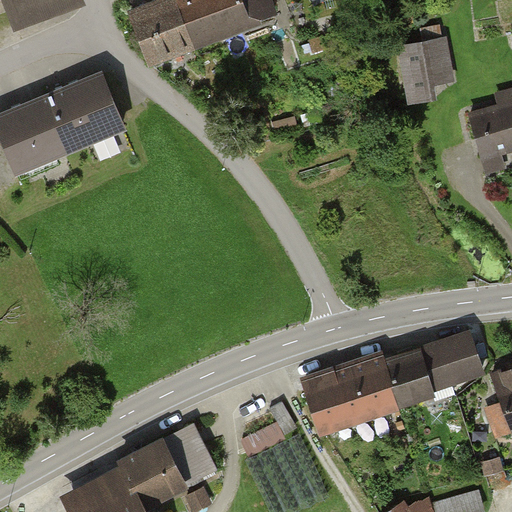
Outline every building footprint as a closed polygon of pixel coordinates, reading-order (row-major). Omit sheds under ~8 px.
[(51,0),(7,0),(13,14),(51,0)] [(157,0),(124,12),(142,62),(275,13),(270,0),(157,0)] [(445,38),(396,45),(405,103),(433,99),(430,81),(451,78),(445,38)] [(101,75),(0,116),(0,129),(17,169),(122,126),(101,75)] [(495,105),(465,114),(483,172),(502,166),(498,152),(511,148),(511,88),(492,95),(495,105)] [(471,333),(387,362),(398,403),(432,392),(430,386),(483,368),(471,333)] [(334,371),(305,381),(322,429),(398,403),(387,362),(385,357),(336,373),(334,371)] [(511,369),(494,376),(511,426),(511,369)] [(252,454),(289,435),(280,418),(243,437),(252,454)] [(192,430),(64,498),(71,511),(143,511),(141,508),(215,472),(192,430)] [(190,494),(199,510),(217,500),(208,484),(190,494)] [(471,511),(483,509),(478,492),(431,505),(430,501),(404,508),(397,505),(386,511),(471,511)]
